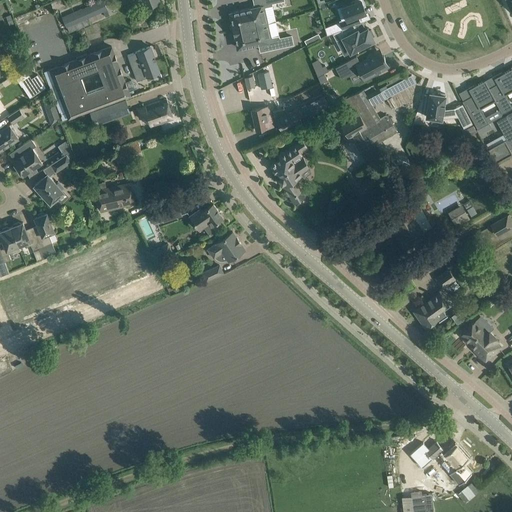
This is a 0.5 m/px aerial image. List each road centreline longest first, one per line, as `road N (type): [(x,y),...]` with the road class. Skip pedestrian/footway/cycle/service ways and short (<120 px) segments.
road 1 (track): [(467,401),(458,414),(422,424),(218,451),(48,511)]
road 2 (tertiary): [(359,307),(252,206),(228,170),(192,85),(181,0)]
road 3 (tertiary): [(511,440),(359,307)]
road 4 (track): [(371,296),(416,258),(511,203)]
road 5 (residential): [(511,49),(489,63),(431,67),(406,48),(386,0)]
road 6 (residential): [(152,286),(0,349)]
